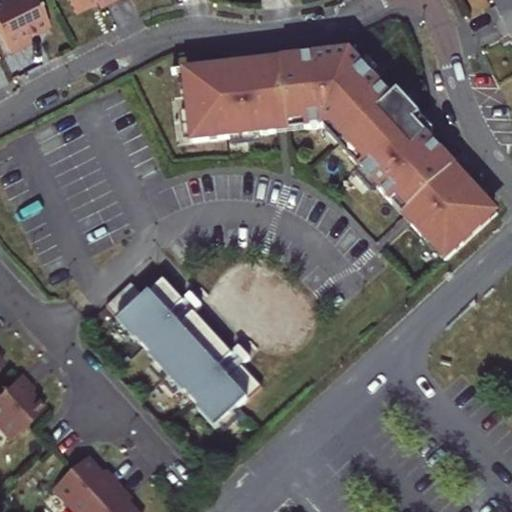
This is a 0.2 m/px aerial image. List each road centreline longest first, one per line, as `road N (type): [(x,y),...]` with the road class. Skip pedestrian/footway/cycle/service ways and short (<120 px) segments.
road 1 (residential): [(384,0),(299,30),(163,34),(0,115)]
road 2 (residential): [(170,465),(0,274)]
road 3 (residential): [(431,0),(468,110),(500,163)]
